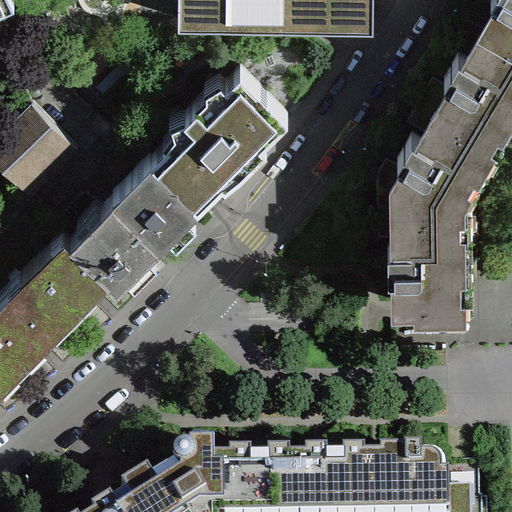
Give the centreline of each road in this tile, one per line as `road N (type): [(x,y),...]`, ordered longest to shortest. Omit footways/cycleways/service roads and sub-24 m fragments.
road 1 (residential): [(190,305),(403,31),(417,0)]
road 2 (residential): [(511,389),(510,380),(301,380),(250,359),(190,305)]
road 3 (residential): [(0,467),(190,305)]
